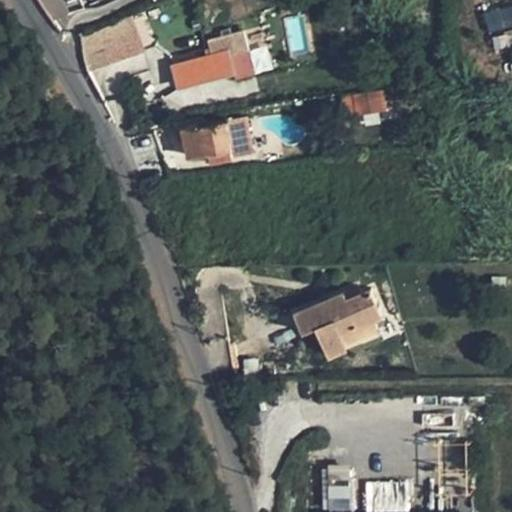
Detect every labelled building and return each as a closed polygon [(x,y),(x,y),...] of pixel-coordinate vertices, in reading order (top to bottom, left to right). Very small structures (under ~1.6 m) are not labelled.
[(511,7),(486,12),(489,29),(511,25),(511,7)] [(85,71),(86,74),(120,59),(116,45),(111,47),(109,40),(132,30),(126,15),(78,37),(85,71)] [(232,70),(227,51),(173,66),(178,86),(232,70)] [(384,90),(356,93),(357,107),(358,112),(386,109),(384,90)] [(346,108),(357,107),(356,93),(345,95),(346,108)] [(219,115),(182,121),(183,127),(220,121),(219,115)] [(220,121),(183,127),(184,139),(188,157),(208,153),(210,160),(252,153),(246,116),(220,121)] [(182,121),(175,122),(179,139),(184,139),(183,127),(182,121)] [(154,132),(129,135),(141,182),(171,178),(154,132)] [(346,343),(378,328),(375,319),(383,316),(374,292),(349,302),(346,295),(297,315),(305,333),(318,328),(330,355),(348,347),(346,343)] [(380,333),(378,328),(346,343),(348,347),(380,333)] [(233,371),(229,338),(206,341),(216,373),(233,371)] [(325,511),(352,510),(351,466),(324,466),(325,511)] [(367,484),(369,508),(410,505),(408,481),(367,484)]
